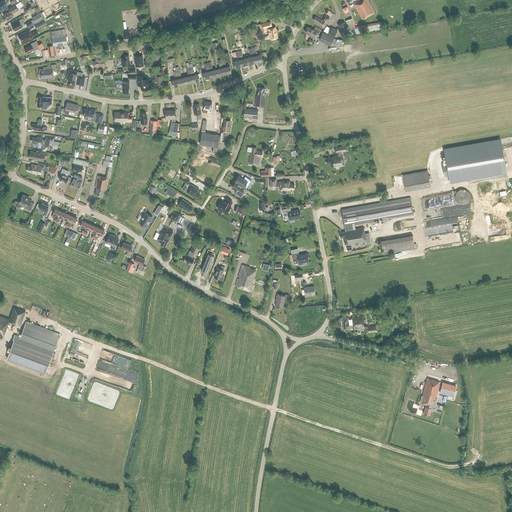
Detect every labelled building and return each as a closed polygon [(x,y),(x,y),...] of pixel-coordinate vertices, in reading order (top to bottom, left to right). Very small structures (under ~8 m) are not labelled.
[(2,0),(0,1),(0,9),(0,10),(7,5),(6,4),(9,1),(9,0),(8,0),(2,0)] [(345,0),(347,3),(348,2),(350,5),(353,3),(363,19),(374,12),(366,0),(360,0),(357,2),(356,1),(357,0),(345,0)] [(6,20),(12,16),(13,16),(11,13),(18,9),(15,4),(8,8),(10,10),(3,14),(6,20)] [(45,17),(42,12),(40,13),(32,17),(33,19),(26,23),(28,26),(43,18),(45,17)] [(315,17),(313,20),(315,22),(314,23),(318,25),(323,29),(330,19),(325,16),(322,20),(320,19),(320,20),(315,17)] [(14,30),(15,29),(15,30),(18,28),(18,29),(23,26),(22,26),(24,24),(23,22),(24,21),(22,18),(19,20),(19,19),(15,21),(16,22),(12,24),(11,25),(14,30)] [(381,22),(355,27),(352,18),(346,21),(351,34),(382,29),(381,22)] [(278,37),(275,27),(272,28),(271,26),(272,26),(271,21),(260,24),(262,32),(266,31),(265,28),(268,27),(269,31),(268,31),(270,39),(278,37)] [(344,22),(338,25),(341,33),(348,30),(344,22)] [(310,37),(316,40),(321,30),(315,27),(314,30),(308,27),(305,32),(311,35),(310,37)] [(337,30),(332,27),(328,34),(333,37),(337,30)] [(33,37),(32,37),(38,34),(36,30),(30,33),(29,30),(18,36),(22,43),(33,37)] [(65,30),(51,32),(53,47),(55,47),(67,45),(65,30)] [(323,33),(319,40),(330,45),(331,42),(335,44),(337,40),(334,38),(323,33)] [(31,45),(25,48),(27,53),(31,51),(31,52),(34,50),(39,48),(40,50),(44,48),(42,43),(39,45),(37,40),(31,43),(31,45)] [(254,56),(255,62),(262,61),(260,54),(257,55),(256,52),(256,53),(254,47),(252,48),(253,53),(254,56)] [(236,52),(237,60),(234,61),(235,67),(242,66),(241,59),(240,56),(239,51),(236,52)] [(240,56),(241,59),(242,66),(248,64),(247,58),(243,59),(241,51),(239,51),(240,56)] [(143,65),(142,55),(135,56),(136,66),(143,65)] [(103,57),(96,58),(96,61),(93,61),(94,66),(97,65),(97,67),(105,66),(105,60),(103,60),(103,57)] [(225,74),(223,68),(223,65),(221,60),(218,60),(220,69),(217,69),(218,75),(225,74)] [(218,75),(217,69),(213,70),(211,62),(208,63),(212,77),(218,75)] [(205,79),(212,77),(208,63),(205,64),(207,72),(203,73),(205,79)] [(53,71),(56,71),(55,64),(51,65),(51,67),(44,68),(44,69),(40,69),(40,78),(47,78),(47,79),(54,79),(53,71)] [(85,77),(81,77),(82,73),(76,72),(76,71),(68,70),(67,77),(68,78),(67,83),(74,85),(74,84),(83,85),(85,77)] [(191,72),(192,75),(193,82),(200,80),(198,74),(195,75),(194,72),(191,72)] [(144,75),(138,76),(138,85),(139,85),(141,84),(142,89),(150,89),(149,79),(144,79),(144,75)] [(179,79),(180,85),(187,83),(185,77),(182,78),(181,75),(178,76),(179,79)] [(129,86),(129,81),(115,81),(115,89),(122,89),(122,93),(128,93),(128,86),(129,86)] [(266,94),(264,94),(265,88),(258,87),(257,93),(257,96),(256,96),(255,106),(265,107),(266,94)] [(38,97),(37,106),(41,106),(41,109),(47,109),(47,104),(52,104),(52,97),(43,97),(38,97)] [(212,102),(204,101),(203,113),(206,113),(206,110),(211,111),(212,102)] [(78,106),(67,102),(65,109),(66,110),(64,113),(68,114),(69,111),(76,113),(78,106)] [(201,109),(200,109),(199,104),(195,105),(195,107),(193,107),(194,114),(197,114),(198,119),(202,118),(201,109)] [(244,108),(243,117),(257,119),(258,110),(244,108)] [(84,114),(84,116),(88,117),(87,121),(92,122),(92,119),(94,120),(95,116),(96,117),(95,121),(101,123),(103,115),(95,113),(95,110),(92,110),(92,111),(85,109),(84,114)] [(165,110),(165,118),(170,117),(169,118),(172,118),(172,122),(169,134),(175,136),(176,133),(179,123),(176,122),(175,117),(176,117),(175,110),(171,111),(169,111),(169,110),(165,110)] [(115,121),(116,121),(117,121),(117,124),(122,124),(122,121),(128,121),(127,122),(132,122),(132,120),(131,119),(128,119),(128,113),(115,112),(115,121)] [(44,129),(47,130),(47,127),(44,127),(45,124),(42,123),(42,121),(41,120),(39,120),(38,120),(38,123),(37,125),(32,124),(32,128),(34,128),(34,130),(43,131),(44,129)] [(155,136),(155,130),(156,130),(157,121),(151,120),(149,135),(150,135),(155,136)] [(224,141),(225,132),(230,132),(231,122),(229,122),(229,121),(224,120),(224,125),(223,125),(222,131),(221,131),(221,132),(220,135),(217,153),(219,153),(218,155),(219,157),(223,157),(224,154),(223,154),(225,141),(224,141)] [(202,132),(200,144),(214,146),(213,152),(217,153),(220,135),(216,135),(206,133),(202,132)] [(44,147),(52,148),(54,137),(46,136),(45,140),(42,139),(43,138),(37,137),(37,138),(32,137),(31,142),(33,142),(33,144),(36,145),(36,147),(41,148),(42,146),(44,146),(44,147)] [(445,176),(449,175),(450,182),(506,172),(500,140),(444,149),(447,164),(443,164),(445,176)] [(346,146),(335,148),(336,152),(338,152),(339,156),(332,157),(325,159),(326,163),(331,162),(331,167),(344,165),(342,155),(341,155),(341,151),(347,150),(346,146)] [(249,163),(259,164),(260,158),(258,158),(259,156),(262,156),(262,151),(256,150),(257,148),(253,147),(252,148),(247,147),(247,151),(250,152),(249,163)] [(35,160),(43,162),(44,158),(47,158),(48,154),(38,151),(38,152),(31,151),(29,158),(35,159),(35,160)] [(221,162),(215,160),(215,159),(211,157),(209,163),(214,165),(214,164),(219,166),(221,162)] [(74,163),(88,166),(89,161),(75,158),(74,163)] [(104,190),(106,190),(109,178),(110,178),(112,172),(113,168),(108,167),(109,162),(103,160),(102,166),(108,167),(107,171),(105,177),(98,176),(95,187),(97,188),(95,195),(102,197),(104,190)] [(28,166),(27,171),(31,172),(30,173),(41,175),(42,170),(45,171),(46,166),(44,165),(43,168),(42,168),(42,167),(31,164),(31,167),(28,166)] [(261,171),(261,176),(274,175),(274,167),(265,168),(265,170),(261,171)] [(69,177),(67,176),(69,173),(66,172),(67,170),(63,169),(61,173),(62,174),(59,179),(66,182),(67,181),(69,177)] [(403,175),(406,191),(430,186),(428,170),(403,175)] [(82,177),(74,174),(73,177),(74,178),(71,184),(70,186),(75,188),(76,186),(79,188),(82,181),(81,180),(82,177)] [(238,176),(235,181),(246,189),(252,181),(246,177),(244,179),(238,176)] [(235,193),(241,198),(247,189),(246,189),(235,181),(236,182),(232,187),(237,190),(235,193)] [(290,190),(290,189),(295,189),(294,184),(290,184),(290,181),(280,181),(280,182),(276,182),(276,186),(280,186),(281,190),(282,190),(282,193),(283,194),(286,194),(287,193),(286,190),(290,190)] [(197,198),(200,193),(197,192),(199,189),(191,184),(190,185),(188,183),(186,182),(184,186),(188,189),(186,192),(194,197),(195,196),(197,198)] [(177,192),(168,187),(166,192),(174,197),(177,192)] [(463,189),(461,189),(459,190),(458,191),(456,192),(456,194),(455,196),(455,198),(456,200),(457,201),(458,203),(460,204),(462,204),(464,204),(466,204),(467,203),(469,201),(470,200),(470,198),(470,196),(470,194),(469,193),(468,191),(467,190),(465,189),(463,189)] [(27,197),(23,195),(19,203),(19,202),(17,207),(17,208),(17,207),(18,207),(19,207),(20,207),(21,206),(22,206),(25,207),(25,209),(24,208),(24,209),(31,211),(30,212),(31,212),(34,204),(34,203),(34,204),(31,202),(31,201),(26,198),(27,197)] [(345,232),(339,233),(340,238),(344,237),(345,245),(355,243),(358,243),(366,241),(365,237),(365,234),(363,227),(355,228),(354,225),(413,214),(410,197),(342,210),(345,232)] [(184,208),(189,212),(193,206),(189,204),(189,203),(182,199),(178,206),(183,209),(184,208)] [(221,202),(217,208),(227,213),(230,207),(229,207),(232,202),(226,199),(224,203),(221,202)] [(40,208),(41,209),(40,213),(46,215),(48,211),(47,210),(49,206),(42,203),(41,205),(40,208)] [(238,206),(235,212),(243,216),(246,211),(238,206)] [(290,223),(295,222),(294,218),(296,218),(301,217),(299,209),(291,211),(290,208),(285,209),(282,209),(283,214),(288,213),(290,219),(290,223)] [(55,215),(58,217),(59,217),(61,211),(55,209),(52,217),(54,218),(55,215)] [(57,219),(56,222),(58,223),(60,218),(64,219),(66,214),(61,211),(59,217),(58,217),(57,219)] [(171,211),(168,217),(182,223),(184,218),(171,211)] [(146,226),(145,226),(146,227),(152,216),(152,217),(145,213),(146,212),(145,212),(143,216),(140,215),(137,219),(140,221),(139,222),(140,223),(141,224),(141,223),(146,226)] [(70,222),(72,216),(66,214),(64,219),(62,223),(65,224),(66,220),(70,222)] [(72,216),(70,222),(68,224),(67,227),(70,228),(72,223),(75,224),(77,218),(72,216)] [(430,221),(432,228),(456,222),(454,216),(430,221)] [(161,244),(165,246),(168,241),(168,242),(173,232),(163,227),(158,238),(162,241),(161,244)] [(97,233),(96,236),(94,239),(96,240),(99,234),(102,236),(104,230),(99,228),(97,233)] [(67,229),(64,235),(68,237),(71,238),(74,232),(67,229)] [(111,248),(114,250),(116,246),(119,239),(114,237),(114,236),(113,236),(109,234),(106,242),(113,245),(111,248)] [(413,235),(381,241),(383,253),(394,252),(399,251),(415,248),(413,235)] [(91,252),(96,255),(100,245),(95,243),(91,252)] [(130,257),(132,252),(130,251),(133,246),(124,243),(121,248),(129,251),(127,256),(130,257)] [(194,259),(192,258),(198,246),(194,244),(191,251),(190,250),(187,256),(186,255),(183,261),(192,264),(194,259)] [(115,254),(110,252),(107,260),(112,262),(115,254)] [(298,252),(296,252),(292,253),(294,263),(298,262),(299,265),(303,265),(303,263),(309,261),(307,253),(298,255),(298,252)] [(201,270),(207,272),(214,256),(208,253),(201,270)] [(144,271),(146,267),(142,265),(145,260),(137,256),(135,261),(138,262),(137,263),(139,264),(138,268),(144,271)] [(130,262),(126,270),(131,272),(133,267),(134,264),(130,262)] [(238,279),(235,286),(251,291),(253,284),(252,284),(253,279),(247,277),(249,268),(250,267),(242,265),(238,277),(240,277),(239,279),(238,279)] [(223,280),(224,276),(225,276),(227,272),(224,271),(224,270),(224,269),(225,267),(221,266),(220,268),(218,267),(214,277),(223,280)] [(305,295),(315,294),(314,286),(304,288),(305,289),(301,290),(302,295),(305,294),(305,295)] [(284,302),(287,303),(289,295),(285,294),(285,296),(277,294),(276,301),(277,301),(276,307),(282,308),(284,302)] [(10,320),(0,316),(0,336),(3,337),(9,322),(20,326),(25,311),(14,307),(10,320)] [(366,319),(363,320),(362,316),(353,318),(353,319),(349,320),(348,318),(343,319),(344,330),(352,328),(352,326),(354,325),(355,330),(364,328),(364,329),(365,328),(366,334),(377,332),(376,325),(364,327),(363,323),(366,322),(366,319)] [(14,340),(7,359),(46,373),(60,335),(26,323),(21,337),(15,335),(13,339),(14,340)] [(114,358),(113,363),(129,367),(130,362),(114,358)] [(421,396),(419,403),(426,405),(423,413),(429,415),(430,411),(431,411),(433,405),(435,405),(437,399),(435,398),(440,383),(427,379),(422,396),(421,396)] [(456,387),(442,383),(440,393),(453,397),(456,387)]
